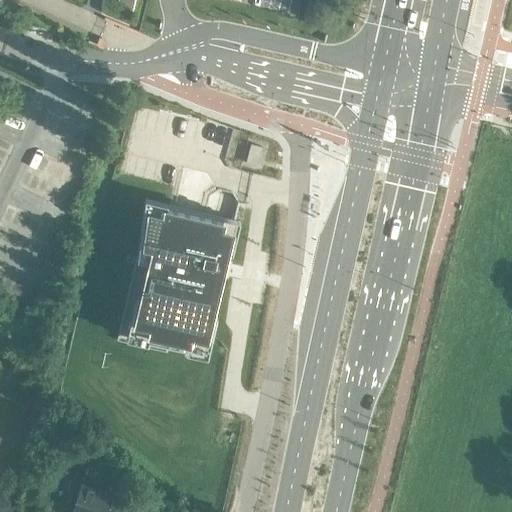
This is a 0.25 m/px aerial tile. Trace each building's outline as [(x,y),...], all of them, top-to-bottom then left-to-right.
[(117,0),(116,7),(132,11),(134,0),(117,0)] [(261,147),(250,144),(245,163),(256,166),(261,147)] [(127,294),(118,333),(137,338),(136,345),(166,352),(168,345),(186,349),(203,353),(212,316),(215,300),(221,278),(221,275),(225,276),(228,264),(224,263),(225,261),(226,253),(233,225),(232,224),(222,222),(183,213),(173,210),(172,210),(168,209),(148,204),(143,245),(141,259),(136,257),(127,294)] [(36,381),(41,369),(18,358),(12,370),(36,381)] [(68,452),(65,463),(82,468),(86,458),(68,452)] [(63,477),(60,490),(72,494),(76,481),(63,477)] [(121,511),(126,498),(82,483),(81,487),(82,487),(79,497),(77,496),(72,511),(121,511)]
